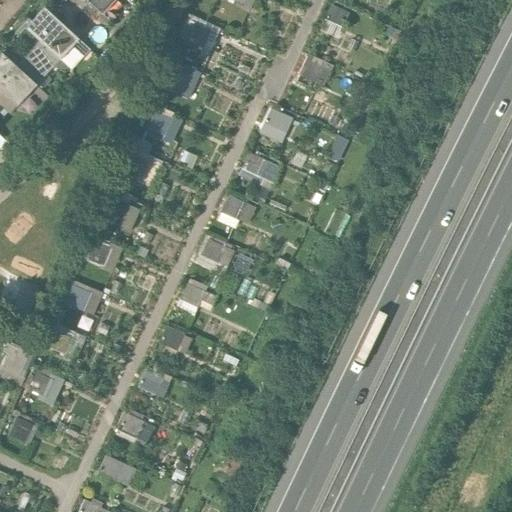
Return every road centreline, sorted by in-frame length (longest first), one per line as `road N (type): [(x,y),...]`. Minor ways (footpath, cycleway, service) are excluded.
road 1 (motorway): [(511,81),(384,321),(300,511)]
road 2 (motorway): [(360,511),(511,193)]
